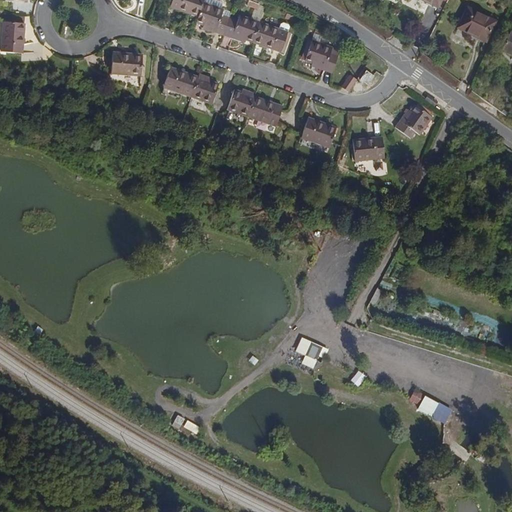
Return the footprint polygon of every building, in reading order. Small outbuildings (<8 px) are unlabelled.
[(173,0),(171,7),(199,17),(205,2),(205,0),(173,0)] [(421,0),(439,9),(443,0),(421,0)] [(199,17),(198,21),(205,23),(203,27),(223,34),(225,35),(231,19),(222,16),(224,9),(205,2),(199,17)] [(463,21),(488,36),(498,18),(471,6),(463,21)] [(262,23),(234,13),(231,19),(225,35),(253,45),(262,23)] [(26,23),(3,21),(0,51),(23,53),(26,23)] [(290,33),(262,23),(253,45),(281,56),(290,33)] [(334,44),(314,35),(302,59),(332,73),(340,56),(331,52),(334,44)] [(143,55),(113,52),(111,73),(141,76),(143,55)] [(195,76),(170,67),(163,87),(188,96),(195,76)] [(365,68),(358,77),(370,85),(376,76),(374,74),(365,68)] [(350,75),(342,87),(350,92),(357,80),(354,78),(350,75)] [(217,84),(195,76),(188,96),(191,97),(210,104),(217,84)] [(257,96),(235,87),(231,96),(227,107),(249,116),(257,96)] [(284,106),(257,96),(249,116),(277,126),(278,123),(282,111),(284,106)] [(432,114),(412,103),(396,130),(416,142),(432,114)] [(338,126),(310,115),(303,133),(302,137),(329,147),(338,126)] [(382,135),(353,140),(356,161),(385,158),(382,135)] [(300,336),(288,364),(310,374),(318,355),(324,358),(328,348),(300,336)] [(410,398),(419,403),(423,394),(415,389),(410,398)] [(439,403),(425,396),(419,408),(432,415),(439,403)] [(445,423),(452,410),(439,403),(432,415),(445,423)]
